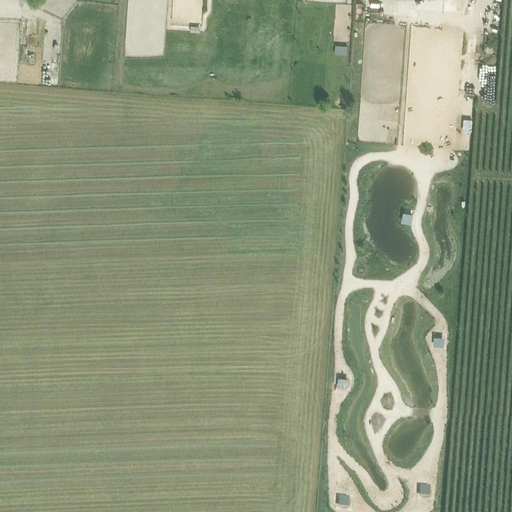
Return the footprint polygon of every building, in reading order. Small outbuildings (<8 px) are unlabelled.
[(337,6),(337,23),(353,23),(354,6),(337,6)] [(363,23),(378,24),(379,12),(364,12),(363,23)] [(428,38),(436,38),(437,26),(407,26),(407,36),(428,37),(428,38)] [(439,28),(438,41),(445,42),(445,41),(459,41),(459,31),(448,31),(448,29),(439,28)] [(472,118),(463,117),(463,130),(471,131),(472,118)] [(412,211),(402,210),(402,221),(412,221),(412,211)] [(443,335),(433,335),(433,345),(443,346),(443,335)] [(347,377),(337,377),(336,387),(346,388),(347,377)] [(431,486),(421,486),(420,496),(430,497),(431,486)] [(349,497),(339,497),(339,507),(349,508),(349,497)]
